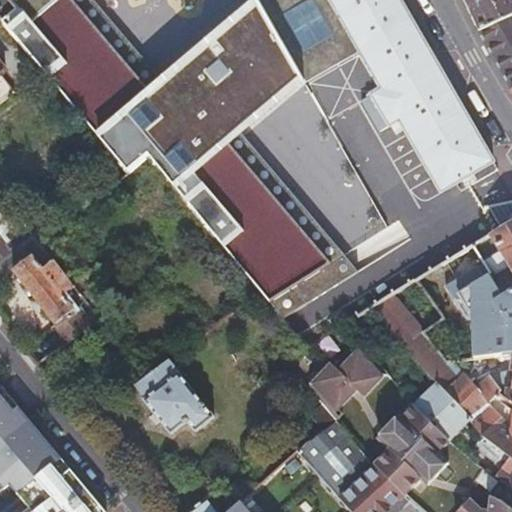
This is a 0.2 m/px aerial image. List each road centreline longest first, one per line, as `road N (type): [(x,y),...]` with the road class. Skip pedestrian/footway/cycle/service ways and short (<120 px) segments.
road 1 (residential): [(140,511),(0,341)]
road 2 (residential): [(436,0),(511,132)]
